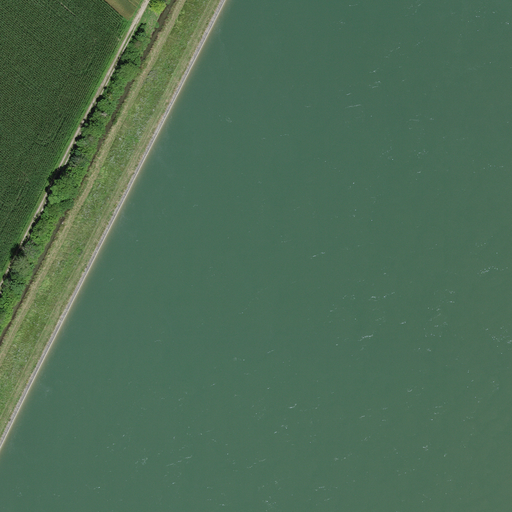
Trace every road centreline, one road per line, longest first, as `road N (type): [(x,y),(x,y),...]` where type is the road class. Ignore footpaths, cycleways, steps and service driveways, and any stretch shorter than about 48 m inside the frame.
road 1 (track): [(217,0),(0,446)]
road 2 (track): [(142,0),(0,284)]
